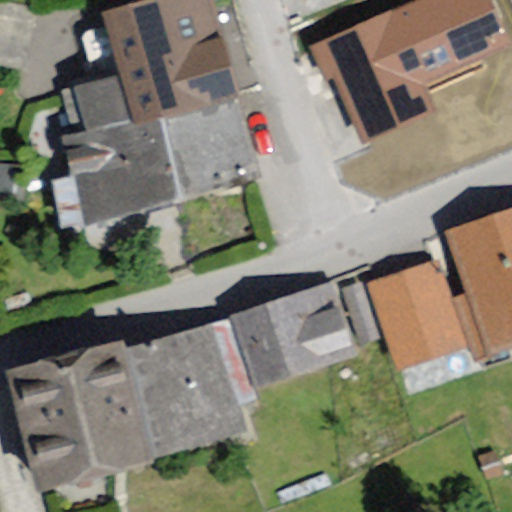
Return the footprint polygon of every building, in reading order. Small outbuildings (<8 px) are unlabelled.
[(94,217),(252,174),(231,97),(204,0),(154,0),(111,12),(141,122),(73,140),(94,217)] [(485,0),(426,0),(321,46),(327,60),(361,137),(431,107),(420,83),(506,45),(485,0)] [(511,215),(452,237),(492,350),(511,343),(511,215)] [(437,267),(373,288),(399,370),(463,350),(437,267)] [(327,286),(236,318),(259,383),(350,352),(327,286)] [(11,375),(41,483),(151,453),(240,428),(213,333),(125,358),(121,345),(11,375)]
